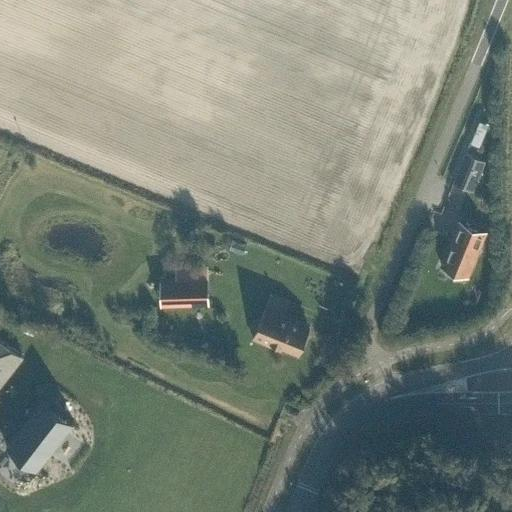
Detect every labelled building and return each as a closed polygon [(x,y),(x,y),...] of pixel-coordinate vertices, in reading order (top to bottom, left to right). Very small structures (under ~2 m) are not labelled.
[(480,119),(471,141),(479,145),(489,123),(480,119)] [(468,151),(456,182),(474,189),(486,158),(468,151)] [(461,220),(443,266),(468,276),(486,230),(461,220)] [(210,306),(209,286),(209,265),(176,266),(176,279),(161,280),(162,307),(210,306)] [(273,303),(293,311),(298,297),(278,289),(273,303)] [(267,303),(253,336),(281,348),(283,344),(301,352),(312,325),(289,315),(290,312),(267,303)] [(0,336),(0,384),(24,355),(0,336)] [(44,394),(6,441),(7,442),(12,436),(41,459),(36,465),(38,466),(75,418),(74,417),(74,418),(45,395),(44,394)]
